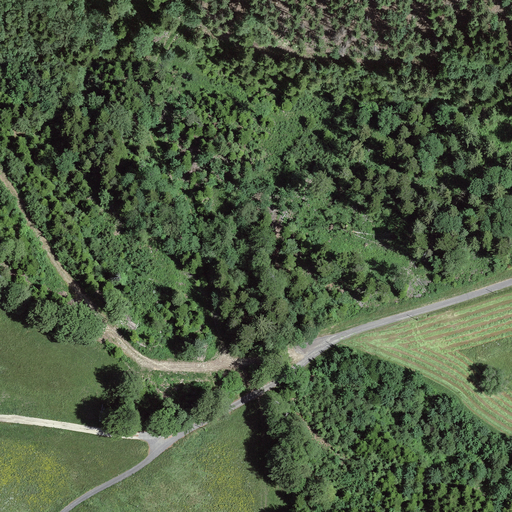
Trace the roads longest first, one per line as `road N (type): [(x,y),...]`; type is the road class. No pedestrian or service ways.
road 1 (track): [(68,511),(332,341),(511,284)]
road 2 (track): [(318,351),(218,366),(149,366),(71,277),(0,175)]
road 3 (track): [(0,420),(137,436),(165,447)]
